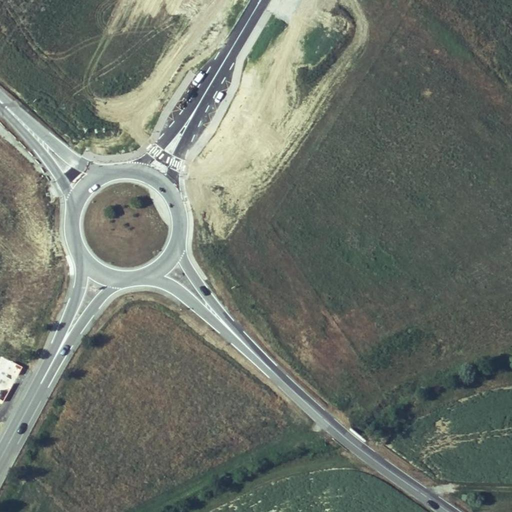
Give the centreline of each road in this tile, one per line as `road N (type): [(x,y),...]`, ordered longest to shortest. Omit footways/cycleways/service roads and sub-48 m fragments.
road 1 (secondary): [(243,342),(362,455),(446,511)]
road 2 (primary): [(60,347),(0,458)]
